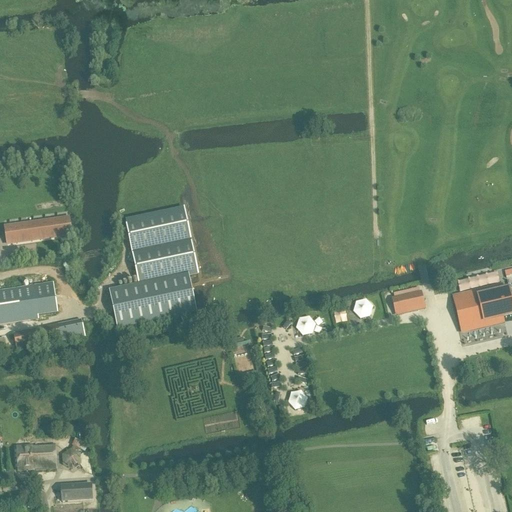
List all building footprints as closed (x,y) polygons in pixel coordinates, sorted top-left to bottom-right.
[(139,286),(110,292),(118,331),(196,315),(188,277),(189,276),(198,275),(184,211),(125,223),(139,286)] [(70,218),(57,220),(60,240),(73,238),(70,218)] [(53,220),(45,221),(48,242),(52,241),(60,240),(57,220),(53,220)] [(45,221),(34,223),(37,243),(48,242),(45,221)] [(27,224),(21,225),(24,245),(37,243),(34,223),(27,224)] [(21,225),(10,227),(12,247),(24,245),(21,225)] [(0,326),(38,321),(33,287),(0,292),(0,326)] [(472,294),(453,298),(454,300),(461,330),(503,320),(511,317),(511,295),(510,296),(509,290),(503,292),(502,287),(472,294)] [(420,294),(394,300),(398,315),(409,312),(408,311),(417,309),(418,310),(425,309),(421,293),(420,294)] [(356,304),(353,314),(360,321),(370,318),(373,309),(366,302),(356,304)] [(302,338),(312,336),(315,326),(309,319),(299,321),(296,330),(302,338)] [(58,326),(62,344),(85,339),(81,322),(58,326)] [(286,333),(292,326),(288,323),(282,330),(286,333)] [(17,351),(61,342),(58,326),(13,335),(17,351)] [(272,384),(281,381),(279,376),(270,380),(272,384)] [(304,410),(308,400),(301,393),(291,395),(288,404),(295,412),(304,410)] [(18,473),(56,471),(56,459),(55,447),(17,449),(18,473)] [(3,475),(3,484),(14,483),(13,475),(3,475)] [(62,504),(92,502),(91,486),(61,488),(62,504)]
